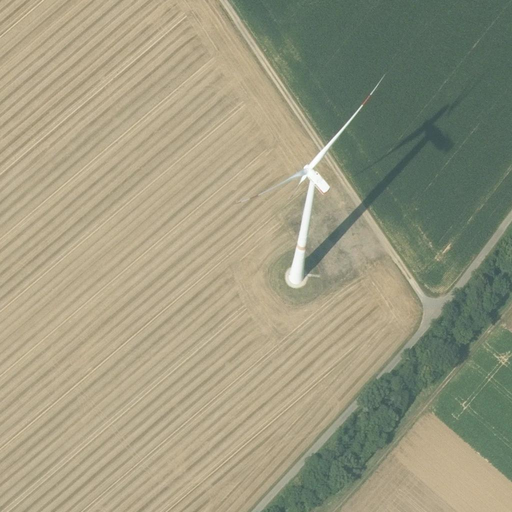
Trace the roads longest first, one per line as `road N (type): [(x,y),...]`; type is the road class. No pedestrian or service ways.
road 1 (track): [(220,0),(437,318)]
road 2 (track): [(265,511),(511,231)]
road 3 (track): [(511,299),(331,511)]
